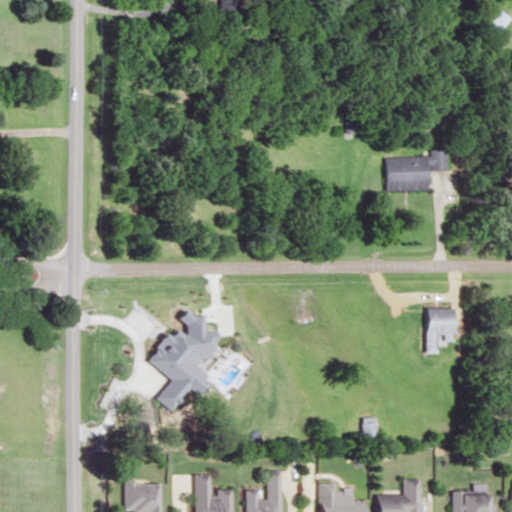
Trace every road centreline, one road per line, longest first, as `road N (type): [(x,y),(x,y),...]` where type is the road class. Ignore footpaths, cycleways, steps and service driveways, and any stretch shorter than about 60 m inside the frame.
road 1 (secondary): [(71,511),(74,0)]
road 2 (residential): [(71,269),(511,260)]
